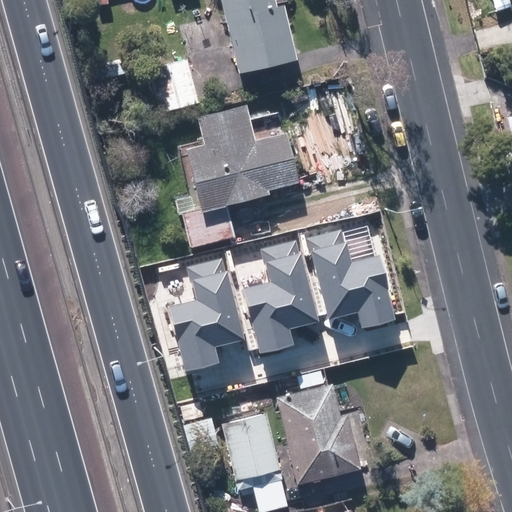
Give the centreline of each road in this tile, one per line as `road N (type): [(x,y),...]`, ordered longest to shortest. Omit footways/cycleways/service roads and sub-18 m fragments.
road 1 (motorway): [(27,0),(168,511)]
road 2 (residential): [(405,0),(511,463)]
road 3 (motorway): [(0,330),(51,511)]
